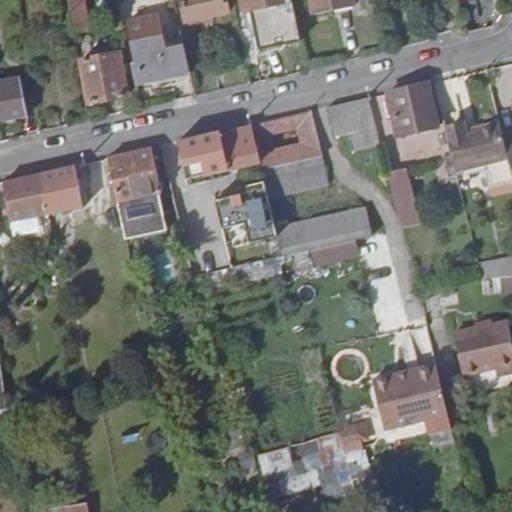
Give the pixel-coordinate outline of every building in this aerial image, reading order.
[(84,0),(69,0),(74,26),(88,23),(84,0)] [(229,10),(226,0),(187,0),(191,17),(229,10)] [(315,0),(318,11),(355,3),(354,0),(315,0)] [(132,22),(141,62),(170,55),(168,47),(161,16),(132,22)] [(135,63),(139,82),(193,70),(187,43),(168,47),(170,55),(141,62),(135,63)] [(113,51),(84,56),(92,99),(130,92),(122,49),(120,50),(119,44),(111,46),(113,51)] [(0,118),(28,115),(21,78),(0,81),(0,118)] [(388,92),(398,133),(436,125),(426,83),(388,92)] [(347,151),(378,144),(377,138),(367,96),(328,106),(333,135),(343,133),(347,151)] [(458,105),(438,110),(440,115),(459,111),(458,105)] [(260,160),(262,168),(322,156),(311,109),(252,123),(260,160)] [(460,116),(459,111),(440,115),(449,157),(502,145),(495,109),(460,116)] [(252,123),(219,130),(227,168),(260,160),(252,123)] [(219,130),(177,140),(186,177),(227,168),(219,130)] [(105,157),(123,240),(164,230),(156,192),(159,191),(149,147),(105,157)] [(511,147),(503,149),(511,190),(511,147)] [(322,156),(262,168),(269,199),(329,185),(322,156)] [(39,172),(48,216),(83,209),(74,164),(39,172)] [(385,173),(399,228),(417,224),(403,169),(385,173)] [(11,224),(48,216),(39,172),(1,181),(11,224)] [(194,200),(178,203),(189,254),(205,250),(194,200)] [(365,208),(275,228),(282,256),(371,236),(365,208)] [(96,239),(91,214),(81,217),(87,241),(96,239)] [(511,281),(497,282),(497,283),(502,303),(511,302),(511,281)] [(477,329),(478,336),(495,332),(494,325),(477,329)] [(495,332),(478,336),(455,341),(465,381),(496,374),(498,381),(511,378),(511,342),(509,329),(495,332)] [(437,377),(436,372),(409,378),(411,384),(437,377)] [(411,384),(409,378),(373,388),(386,436),(449,419),(437,377),(411,384)] [(12,410),(0,411),(0,436),(21,433),(17,409),(12,410)] [(352,436),(334,440),(339,460),(357,456),(352,436)] [(339,460),(334,440),(329,442),(337,470),(360,464),(357,456),(339,460)]
